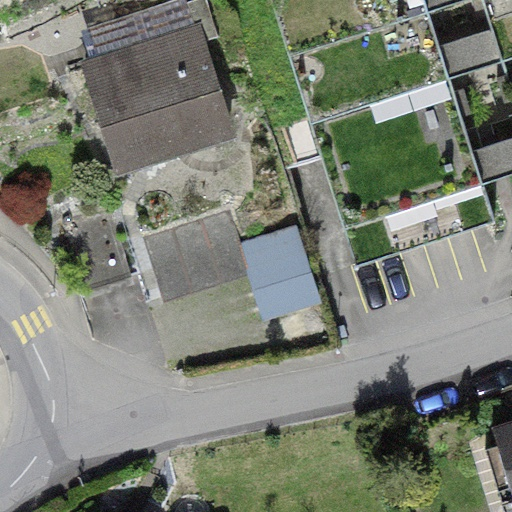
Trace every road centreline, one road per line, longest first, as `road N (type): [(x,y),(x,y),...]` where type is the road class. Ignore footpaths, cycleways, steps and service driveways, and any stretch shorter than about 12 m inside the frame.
road 1 (residential): [(511,338),(399,376),(45,441)]
road 2 (residential): [(0,307),(43,379),(45,441)]
